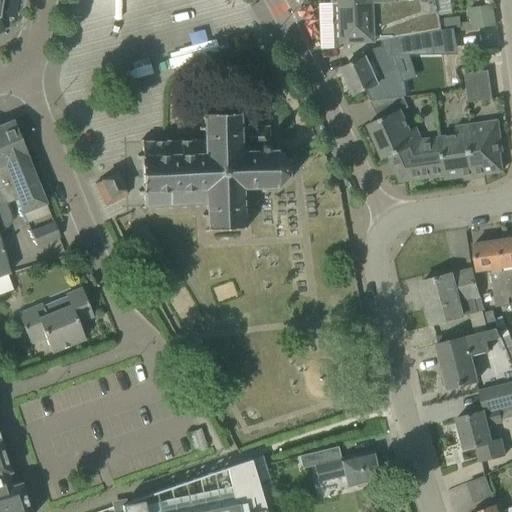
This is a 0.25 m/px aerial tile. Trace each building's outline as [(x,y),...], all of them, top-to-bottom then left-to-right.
[(381,41),(403,37),(414,35),(442,30),(436,0),(398,0),(398,1),(373,2),(339,3),(341,43),(375,42),(375,37),(381,37),(381,41)] [(495,25),(492,8),(469,12),(470,22),(472,30),(495,25)] [(458,16),(442,18),(443,29),(459,27),(459,23),(458,16)] [(459,27),(460,32),(472,30),(470,22),(459,23),(459,27)] [(403,37),(381,41),(382,54),(403,54),(416,54),(414,35),(403,37)] [(366,89),(371,102),(403,97),(402,97),(401,85),(397,77),(383,83),(382,81),(377,83),(365,58),(342,69),(353,95),(366,89)] [(463,74),(465,89),(490,86),(488,71),(463,74)] [(490,86),(465,89),(467,103),(492,100),(490,86)] [(403,97),(371,102),(370,102),(378,120),(367,125),(383,160),(388,157),(399,182),(444,176),(445,176),(439,136),(422,139),(416,127),(410,130),(401,111),(408,108),(403,97)] [(142,191),(138,191),(138,193),(143,193),(144,205),(141,208),(143,210),(145,207),(155,207),(155,210),(158,210),(158,207),(168,207),(168,209),(171,209),(171,206),(204,205),(206,230),(243,228),(242,189),(276,188),(278,192),(280,191),(278,187),(287,178),(292,176),(291,174),(287,175),(288,163),(291,161),(290,159),(286,161),(277,152),(278,148),(276,147),(275,151),(269,151),(268,127),(245,128),(245,126),(240,126),(239,115),(243,111),(240,109),(237,113),(205,114),(202,110),(199,113),(203,116),(203,127),(199,127),(199,131),(203,131),(204,140),(193,140),(193,137),(191,137),(191,140),(180,140),(180,138),(178,138),(178,141),(167,141),(166,138),(164,138),(164,141),(154,142),(154,139),(151,139),(151,142),(143,142),(141,140),(139,142),(141,144),(142,156),(137,156),(137,158),(141,158),(142,191)] [(12,121),(0,126),(0,157),(17,199),(16,199),(22,214),(45,205),(12,121)] [(497,122),(471,125),(474,145),(469,145),(474,179),(476,178),(476,175),(502,171),(499,153),(501,152),(497,122)] [(455,134),(439,136),(445,176),(444,176),(444,179),(470,176),(471,179),(474,179),(469,145),(474,145),(471,125),(454,127),(455,134)] [(0,157),(0,228),(4,226),(7,225),(9,223),(9,221),(10,218),(10,216),(5,204),(16,199),(17,199),(0,157)] [(94,185),(105,206),(127,195),(116,173),(94,185)] [(30,231),(37,247),(60,238),(53,222),(30,231)] [(511,239),(497,241),(506,297),(508,297),(508,298),(511,297),(511,239)] [(508,298),(508,297),(506,297),(497,241),(473,245),(477,272),(490,270),(491,272),(489,273),(494,307),(508,305),(508,298)] [(0,294),(12,290),(6,275),(9,274),(0,244),(0,294)] [(421,282),(432,325),(464,317),(464,315),(477,312),(474,299),(479,297),(471,270),(451,275),(451,274),(421,282)] [(44,336),(51,353),(84,339),(78,323),(93,317),(81,289),(63,296),(66,306),(45,314),(40,305),(18,314),(30,342),(44,336)] [(445,374),(442,375),(440,378),(442,386),(445,387),(448,387),(448,389),(478,381),(472,356),(489,351),(486,341),(500,338),(496,329),(492,311),(483,313),(486,331),(437,344),(445,374)] [(483,412),(456,418),(464,450),(476,447),(480,462),(505,456),(501,440),(491,442),(487,427),(502,423),(498,409),(511,405),(511,383),(478,392),(483,412)] [(31,511),(21,482),(12,486),(8,474),(11,473),(0,439),(0,511),(31,511)] [(378,480),(371,451),(322,463),(319,451),(310,453),(317,483),(344,477),(347,488),(378,480)] [(262,456),(250,460),(260,491),(271,487),(265,465),(264,464),(262,456)] [(278,511),(271,487),(260,491),(250,460),(227,468),(98,511),(278,511)]
